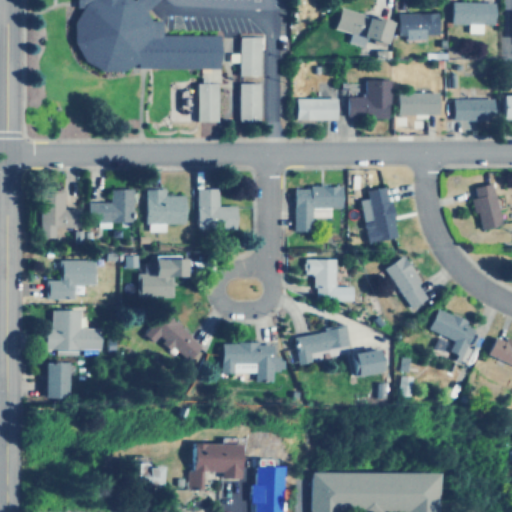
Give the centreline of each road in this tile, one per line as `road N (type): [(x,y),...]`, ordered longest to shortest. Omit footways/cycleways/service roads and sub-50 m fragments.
road 1 (tertiary): [(5,511),(6,0)]
road 2 (residential): [(511,150),(6,154)]
road 3 (residential): [(266,266),(231,268),(215,287),(215,298),(237,310),(263,304),(267,153)]
road 4 (residential): [(511,305),(459,270),(436,239),(424,204),(423,151)]
